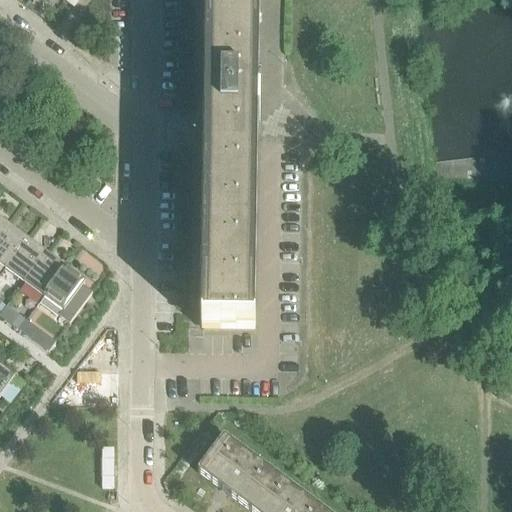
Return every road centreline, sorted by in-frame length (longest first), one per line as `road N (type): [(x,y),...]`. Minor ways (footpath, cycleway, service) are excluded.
road 1 (residential): [(152,511),(143,500),(139,414),(142,253)]
road 2 (residential): [(144,135),(0,28)]
road 3 (residential): [(142,253),(0,149)]
road 4 (residential): [(144,135),(146,0)]
